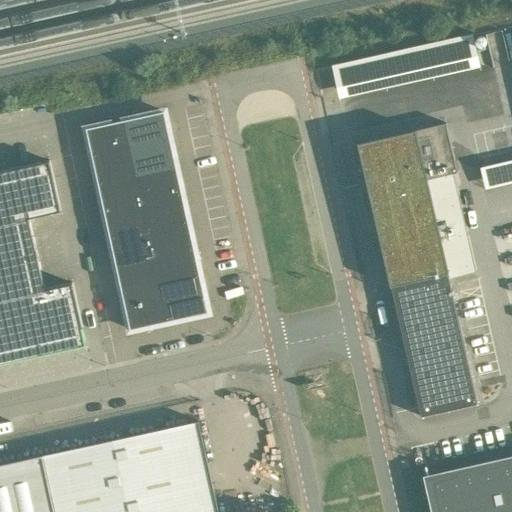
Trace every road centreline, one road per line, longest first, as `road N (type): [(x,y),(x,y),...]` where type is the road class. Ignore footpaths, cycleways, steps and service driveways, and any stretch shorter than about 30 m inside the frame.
road 1 (unclassified): [(353,330),(303,103),(294,83),(256,75),(237,82),(229,115),(280,348)]
road 2 (unclassified): [(0,411),(280,348)]
road 3 (unclassified): [(391,511),(353,330)]
road 4 (unclassified): [(280,348),(317,511)]
road 5 (unknown): [(377,444),(511,409)]
